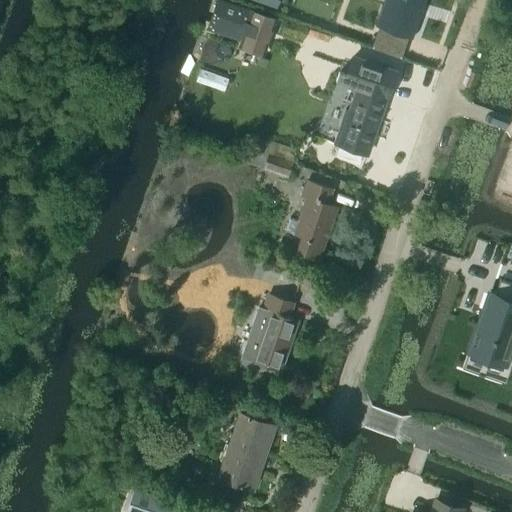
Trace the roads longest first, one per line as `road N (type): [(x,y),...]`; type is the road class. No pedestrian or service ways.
road 1 (residential): [(337,405),(478,0)]
road 2 (residential): [(511,468),(337,405)]
